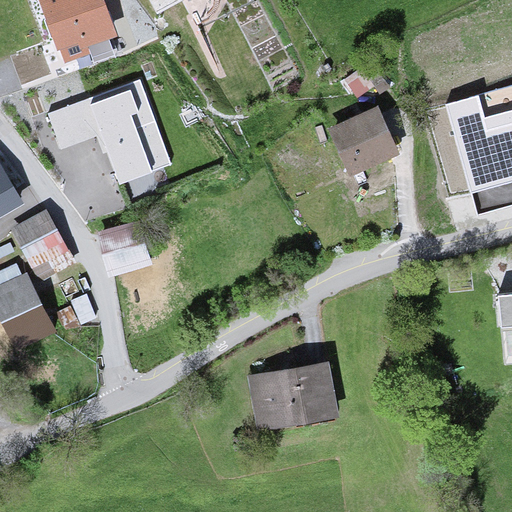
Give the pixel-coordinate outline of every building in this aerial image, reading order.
[(31,0),(52,54),(103,35),(89,0),(31,0)] [(151,0),(156,9),(174,0),(151,0)] [(367,61),(344,78),(356,94),(379,77),(367,61)] [(140,82),(50,114),(61,145),(102,131),(119,179),(168,162),(140,82)] [(366,109),(323,129),(344,173),(387,153),(366,109)] [(0,173),(0,210),(16,202),(0,173)] [(43,214),(11,229),(20,248),(52,232),(43,214)] [(143,231),(103,239),(108,263),(148,255),(143,231)] [(52,232),(20,248),(28,266),(61,250),(52,232)] [(20,269),(0,279),(0,323),(38,304),(20,269)] [(511,291),(500,293),(503,324),(511,322),(511,291)] [(84,294),(70,300),(78,321),(92,316),(84,294)] [(38,304),(0,323),(0,325),(12,349),(51,329),(38,304)] [(318,363),(239,375),(246,427),(326,415),(318,363)]
